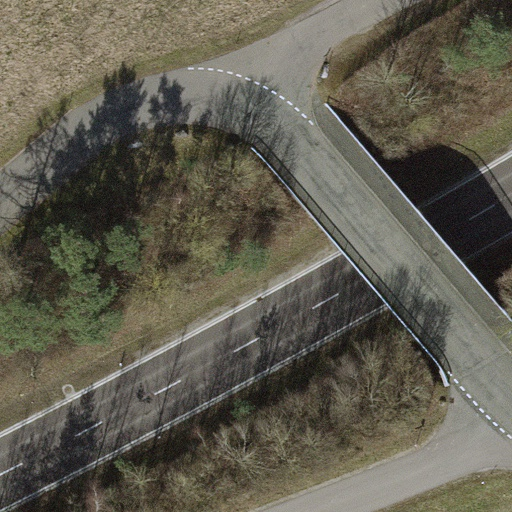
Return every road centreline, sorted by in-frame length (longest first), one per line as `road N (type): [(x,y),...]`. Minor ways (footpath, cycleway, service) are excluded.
road 1 (secondary): [(0,484),(245,358),(511,197)]
road 2 (tertiary): [(194,97),(246,102),(284,133),(511,393)]
road 3 (tertiary): [(0,203),(105,119),(194,97)]
road 4 (unclassified): [(194,97),(280,65),(389,0)]
road 5 (tertiary): [(511,429),(327,511)]
